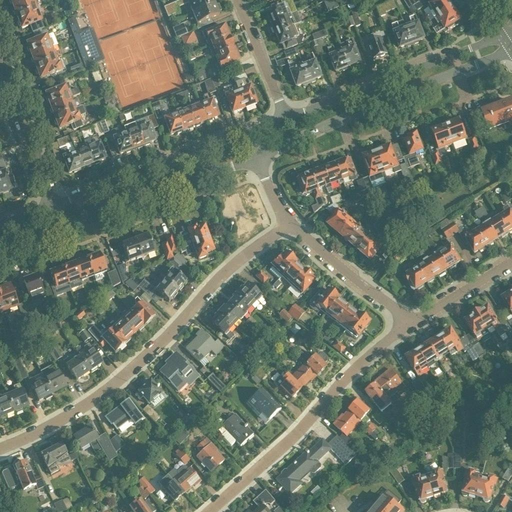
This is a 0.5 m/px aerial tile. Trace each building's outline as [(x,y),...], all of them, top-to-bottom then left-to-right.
[(34,0),(28,0),(13,6),(14,10),(13,12),(14,16),(17,16),(17,17),(36,10),(34,4),(36,4),(34,0)] [(193,14),(214,5),(211,0),(196,0),(188,3),(193,14)] [(291,0),(277,0),(275,1),(278,7),(273,9),(273,10),(267,12),(269,17),(268,17),(270,23),(271,22),(272,23),(297,13),(291,0)] [(403,0),(408,9),(413,6),(419,3),(417,0),(410,0),(409,1),(407,0),(403,0)] [(419,3),(413,6),(416,12),(426,6),(423,0),(419,3)] [(435,19),(453,8),(453,7),(454,5),(451,2),(449,2),(448,0),(439,0),(428,7),(435,19)] [(175,3),(164,8),(168,18),(179,13),(177,8),(175,3)] [(214,7),(214,5),(193,14),(197,24),(218,15),(217,14),(220,12),(217,6),(214,7)] [(381,17),(385,15),(382,6),(377,8),(381,17)] [(417,13),(413,7),(409,9),(413,16),(417,13)] [(454,9),(453,8),(435,19),(440,26),(433,30),(432,29),(430,23),(425,26),(429,38),(436,35),(443,31),(445,34),(460,24),(458,22),(461,20),(457,15),(458,13),(456,9),(454,9)] [(36,10),(17,17),(18,22),(17,23),(19,27),(21,28),(21,29),(41,22),(38,16),(40,15),(38,9),(36,10)] [(297,13),(272,23),(274,28),(272,29),(275,34),(276,34),(294,27),(301,24),(297,13)] [(85,69),(103,62),(105,61),(93,29),(87,14),(85,14),(75,19),(67,21),(85,69)] [(357,15),(351,17),(355,26),(355,28),(361,25),(357,15)] [(355,26),(351,17),(345,20),(348,29),(355,26)] [(405,26),(412,44),(413,44),(415,45),(418,43),(418,42),(424,39),(416,17),(410,19),(411,23),(405,26)] [(177,40),(181,38),(188,35),(184,24),(172,29),(177,40)] [(410,46),(411,44),(412,44),(405,26),(399,28),(397,24),(391,26),(400,48),(406,46),(408,48),(410,46)] [(203,35),(205,40),(208,47),(212,45),(229,38),(224,26),(203,35)] [(294,27),(276,34),(278,39),(277,39),(279,45),(280,44),(281,46),(284,44),(286,50),(290,48),(292,48),(303,44),(303,42),(304,38),(303,36),(297,38),(295,32),(296,31),(294,27)] [(314,42),(316,41),(317,41),(322,39),(328,37),(326,30),(312,35),(314,42)] [(181,38),(185,47),(196,42),(193,32),(188,35),(181,38)] [(31,56),(51,49),(57,47),(52,35),(27,44),(28,47),(26,48),(28,51),(30,52),(31,56)] [(385,56),(385,55),(386,54),(380,39),(376,40),(374,35),(367,38),(369,43),(368,43),(374,59),(380,56),(381,57),(385,56)] [(234,50),(229,38),(212,45),(217,57),(234,50)] [(322,39),(317,41),(320,49),(325,47),(322,39)] [(342,50),(348,68),(350,67),(351,69),(355,67),(355,66),(360,63),(352,41),(340,45),(342,50)] [(347,69),(348,68),(342,50),(335,52),(333,48),(328,50),(336,73),(342,70),(343,71),(346,70),(347,69)] [(53,54),(51,49),(31,56),(32,57),(31,59),(32,63),(34,64),(36,68),(55,60),(57,60),(55,54),(53,54)] [(286,59),(299,55),(297,49),(284,53),(286,59)] [(234,50),(217,57),(220,63),(216,65),(218,70),(239,61),(234,50)] [(303,65),(309,83),(311,82),(312,83),(315,82),(315,81),(322,78),(313,55),(307,57),(309,62),(303,65)] [(55,60),(36,68),(36,69),(35,71),(36,75),(39,75),(40,80),(62,72),(59,65),(57,65),(55,60)] [(308,83),(309,83),(303,65),(296,67),(294,61),(288,63),(297,88),(303,85),(304,86),(308,85),(308,83)] [(82,64),(70,69),(72,75),(84,71),(82,64)] [(204,84),(211,81),(211,80),(208,74),(205,75),(203,69),(196,72),(201,84),(204,83),(204,84)] [(231,74),(232,77),(237,89),(244,109),(256,105),(243,69),(231,74)] [(186,75),(188,81),(194,78),(192,73),(186,75)] [(237,89),(232,77),(223,80),(222,77),(211,81),(215,92),(223,90),(224,93),(237,89)] [(206,122),(209,121),(210,122),(214,121),(214,119),(218,118),(209,95),(215,92),(211,81),(204,84),(208,95),(204,97),(206,104),(200,106),(206,122)] [(49,102),(50,106),(70,99),(80,95),(78,89),(67,93),(65,87),(46,95),(47,97),(45,98),(47,102),(49,102)] [(237,89),(224,93),(232,114),(244,109),(237,89)] [(72,105),(70,99),(50,106),(51,108),(50,109),(51,113),(53,114),(55,118),(76,110),(74,104),(72,105)] [(495,105),(471,113),(476,125),(486,121),(489,129),(509,122),(511,127),(511,126),(511,103),(511,101),(496,107),(495,105)] [(170,136),(174,134),(175,136),(179,134),(179,132),(182,131),(177,115),(170,117),(166,106),(162,108),(160,102),(151,105),(156,117),(163,115),(170,136)] [(203,123),(206,122),(200,106),(188,111),(194,127),(197,126),(199,127),(203,125),(203,123)] [(82,107),(76,110),(55,118),(55,120),(54,121),(55,125),(57,125),(59,130),(80,121),(78,116),(84,114),(82,107)] [(191,128),(194,127),(188,111),(177,115),(182,131),(185,130),(187,131),(191,130),(191,128)] [(153,116),(144,119),(141,120),(143,128),(138,130),(144,147),(149,145),(149,144),(156,141),(151,130),(157,128),(153,116)] [(460,121),(453,123),(452,120),(445,123),(453,145),(467,140),(460,121)] [(105,121),(100,123),(104,134),(109,133),(105,121)] [(104,134),(100,123),(92,126),(96,137),(104,134)] [(439,150),(453,145),(445,123),(438,125),(440,128),(432,131),(439,150)] [(130,151),(132,150),(126,134),(120,136),(117,130),(111,132),(119,155),(125,153),(126,154),(130,152),(130,151)] [(144,147),(138,130),(126,134),(132,150),(137,148),(138,149),(144,147)] [(88,168),(94,166),(87,149),(83,150),(77,134),(69,137),(72,145),(74,150),(82,169),(87,167),(88,168)] [(406,164),(408,170),(419,165),(415,154),(423,151),(417,134),(408,137),(409,140),(405,141),(410,156),(403,158),(405,165),(406,164)] [(72,145),(69,137),(57,141),(60,149),(72,145)] [(87,149),(94,166),(99,164),(100,162),(105,160),(96,137),(90,140),(93,147),(87,149)] [(475,138),(469,140),(473,151),(479,149),(475,138)] [(397,144),(392,145),(398,161),(403,159),(397,144)] [(414,187),(408,170),(406,164),(405,165),(399,167),(391,146),(385,149),(384,146),(375,149),(384,173),(393,170),(395,175),(401,172),(408,189),(414,187)] [(80,170),(82,169),(74,150),(68,153),(66,149),(61,152),(69,174),(76,171),(77,172),(80,171),(80,170)] [(386,179),(384,173),(375,149),(368,152),(368,155),(363,157),(370,177),(363,180),(364,182),(367,190),(370,193),(375,192),(374,189),(386,184),(384,180),(386,179)] [(432,155),(436,166),(442,163),(438,152),(432,155)] [(336,164),(343,184),(344,183),(343,180),(350,178),(352,182),(357,180),(349,159),(336,164)] [(343,184),(336,164),(325,168),(331,185),(338,182),(339,185),(343,184)] [(325,168),(324,169),(312,173),(318,190),(319,190),(321,197),(333,192),(332,188),(331,185),(325,168)] [(0,173),(0,189),(2,194),(13,190),(12,185),(14,184),(10,175),(8,176),(6,171),(0,173)] [(511,174),(510,172),(501,178),(505,185),(511,180),(511,174)] [(313,192),(316,200),(315,201),(317,207),(323,205),(321,198),(322,198),(321,197),(319,190),(318,190),(312,173),(300,178),(306,194),(313,192)] [(360,193),(367,190),(364,182),(363,180),(357,182),(360,193)] [(500,194),(506,203),(511,199),(506,191),(500,194)] [(358,195),(352,200),(356,205),(362,200),(358,195)] [(327,224),(339,234),(350,221),(345,216),(346,214),(342,210),(341,213),(336,208),(331,214),(334,216),(327,224)] [(511,233),(511,213),(509,209),(505,211),(507,214),(499,218),(510,235),(511,233)] [(484,218),(479,210),(475,213),(480,220),(484,218)] [(369,213),(363,220),(367,223),(373,216),(369,213)] [(503,239),(510,235),(499,218),(492,223),(491,221),(487,224),(497,240),(502,237),(503,239)] [(445,222),(453,236),(458,232),(453,223),(450,219),(445,222)] [(352,222),(350,221),(339,234),(349,243),(360,230),(361,230),(363,228),(354,220),(352,222)] [(379,221),(373,228),(377,232),(383,224),(379,221)] [(445,222),(444,222),(439,225),(442,230),(448,239),(453,236),(445,222)] [(492,243),(497,240),(487,224),(483,226),(484,228),(477,232),(487,249),(494,245),(492,243)] [(184,249),(193,246),(209,240),(207,233),(208,232),(207,229),(205,228),(204,227),(196,230),(196,227),(187,230),(188,232),(179,235),(184,249)] [(360,252),(371,238),(372,236),(369,232),(367,235),(361,230),(360,230),(349,243),(360,252)] [(481,252),(487,249),(477,232),(470,236),(467,232),(463,235),(475,254),(480,251),(481,252)] [(141,258),(142,258),(143,261),(148,260),(146,256),(147,256),(147,255),(158,251),(155,243),(151,244),(148,235),(134,240),(141,258)] [(167,242),(171,253),(177,251),(171,236),(166,238),(167,242)] [(377,243),(371,238),(360,252),(369,260),(383,243),(379,240),(377,243)] [(141,258),(134,240),(122,244),(125,254),(122,255),(125,263),(137,259),(137,260),(138,262),(142,260),(142,258),(141,258)] [(213,246),(211,245),(209,240),(193,246),(184,249),(180,251),(181,253),(185,252),(187,257),(196,253),(198,260),(206,257),(206,255),(214,252),(213,251),(214,249),(213,246)] [(427,243),(431,250),(435,248),(431,240),(427,243)] [(161,245),(166,256),(172,254),(171,253),(167,242),(161,245)] [(447,251),(440,255),(449,270),(450,269),(451,270),(456,267),(455,266),(460,263),(449,243),(444,246),(447,251)] [(386,244),(378,254),(385,260),(394,250),(386,244)] [(420,257),(424,254),(420,247),(416,249),(420,257)] [(398,249),(392,258),(397,262),(404,254),(398,249)] [(272,266),(282,276),(295,262),(286,253),(282,257),(281,257),(276,262),(272,266)] [(444,272),(449,270),(440,255),(439,253),(435,256),(436,258),(429,262),(438,277),(439,276),(440,277),(445,274),(444,272)] [(92,256),(86,258),(92,275),(95,282),(103,278),(101,272),(106,270),(100,254),(93,257),(92,256)] [(173,258),(172,259),(181,268),(186,262),(177,254),(173,258)] [(80,280),(92,275),(86,258),(82,260),(81,261),(74,264),(80,280)] [(171,270),(167,274),(169,276),(164,282),(177,293),(178,291),(179,292),(182,289),(181,288),(186,282),(176,274),(179,270),(181,268),(172,259),(169,263),(173,267),(171,270)] [(429,262),(428,260),(424,262),(425,264),(418,269),(427,283),(428,283),(429,284),(434,281),(433,279),(438,277),(429,262)] [(296,262),(295,262),(282,276),(292,285),(304,272),(295,264),(296,262)] [(422,286),(427,283),(418,269),(417,269),(414,263),(404,269),(407,275),(404,277),(409,285),(412,283),(416,290),(417,289),(418,291),(423,287),(422,286)] [(83,286),(80,280),(74,264),(69,266),(67,265),(62,267),(68,284),(70,291),(83,286)] [(56,289),(68,284),(62,267),(57,269),(57,270),(50,273),(56,289)] [(115,271),(107,274),(112,288),(120,284),(115,271)] [(304,272),(292,285),(302,294),(314,282),(311,279),(312,277),(305,271),(304,272)] [(123,285),(125,284),(129,281),(126,272),(119,274),(123,285)] [(268,279),(259,272),(255,277),(264,285),(268,279)] [(37,276),(23,282),(31,302),(45,297),(37,276)] [(138,288),(138,287),(135,285),(130,280),(129,281),(125,284),(133,292),(138,288)] [(177,293),(164,282),(161,285),(159,284),(154,290),(144,280),(138,287),(138,288),(156,304),(160,300),(162,302),(164,299),(168,303),(173,298),(174,299),(177,296),(176,294),(177,293)] [(276,289),(281,284),(278,281),(273,286),(276,289)] [(237,293),(251,307),(257,301),(258,302),(262,298),(248,285),(243,290),(241,288),(237,293)] [(0,290),(0,300),(4,312),(17,307),(10,287),(0,290)] [(328,290),(324,295),(318,291),(309,302),(309,303),(308,304),(308,305),(308,306),(309,306),(309,307),(310,308),(310,309),(311,309),(312,310),(314,311),(315,311),(316,312),(317,311),(318,311),(320,309),(326,314),(338,298),(328,290)] [(511,290),(506,294),(507,296),(502,299),(508,308),(502,312),(511,327),(511,290)] [(99,292),(92,294),(86,296),(88,300),(101,296),(99,292)] [(246,313),(251,307),(237,293),(232,298),(234,299),(229,304),(243,318),(247,314),(246,313)] [(338,298),(326,314),(337,322),(347,308),(338,300),(339,299),(338,298)] [(137,307),(131,313),(142,326),(143,326),(144,327),(155,318),(137,299),(135,301),(135,304),(137,307)] [(24,304),(18,306),(23,318),(29,316),(24,304)] [(240,321),(243,318),(229,304),(225,309),(224,307),(219,312),(233,326),(239,320),(240,321)] [(293,318),(299,310),(294,306),(288,314),(293,318)] [(488,307),(483,311),(482,309),(475,313),(488,334),(485,329),(492,325),(495,331),(496,330),(500,338),(507,334),(510,339),(511,337),(511,331),(506,322),(502,324),(493,309),(490,311),(488,307)] [(347,308),(337,322),(347,330),(359,314),(358,314),(357,316),(347,308)] [(299,310),(293,318),(297,322),(304,314),(299,310)] [(79,321),(85,316),(81,311),(75,316),(79,321)] [(283,311),(279,315),(287,324),(291,319),(283,311)] [(228,331),(233,326),(219,312),(215,317),(216,318),(211,323),(225,336),(229,333),(228,331)] [(133,335),(142,326),(131,313),(122,322),(133,335)] [(488,334),(475,313),(469,317),(470,319),(465,321),(477,341),(488,334)] [(359,314),(347,330),(357,338),(369,323),(359,314)] [(36,315),(30,317),(34,329),(41,326),(36,315)] [(124,343),(133,335),(122,322),(113,330),(110,327),(109,327),(125,345),(126,344),(124,343)] [(295,325),(290,331),(295,336),(300,330),(295,325)] [(116,354),(125,345),(109,327),(104,332),(102,331),(98,335),(116,354)] [(451,330),(446,334),(445,332),(438,336),(448,352),(450,355),(458,351),(459,352),(462,350),(451,330)] [(84,331),(79,334),(84,342),(90,338),(84,331)] [(198,338),(186,350),(199,363),(211,351),(216,356),(224,348),(217,342),(215,344),(201,331),(196,336),(198,338)] [(448,352),(438,336),(432,340),(433,342),(428,345),(438,361),(443,358),(442,356),(448,352)] [(464,337),(459,340),(465,349),(470,346),(464,337)] [(48,346),(56,361),(62,357),(50,338),(45,342),(48,346)] [(336,343),(333,348),(340,354),(345,349),(336,343)] [(479,344),(472,348),(478,358),(482,355),(485,354),(479,344)] [(79,358),(89,373),(102,364),(89,345),(84,348),(87,353),(79,358)] [(428,345),(424,347),(423,346),(416,350),(426,366),(434,361),(435,363),(438,361),(428,345)] [(52,363),(56,361),(48,346),(43,349),(52,363)] [(473,362),(477,360),(479,359),(478,358),(472,348),(466,352),(473,362)] [(241,350),(237,354),(246,363),(250,358),(241,350)] [(426,366),(416,350),(411,354),(411,355),(406,358),(418,377),(422,375),(419,370),(426,366)] [(302,353),(300,354),(297,357),(304,364),(317,377),(326,368),(323,365),(326,362),(327,359),(322,354),(319,354),(315,357),(315,356),(310,361),(302,353)] [(19,375),(22,380),(28,378),(17,356),(12,359),(19,375)] [(160,372),(177,390),(179,392),(186,385),(189,388),(199,378),(177,356),(160,372)] [(76,381),(89,373),(79,358),(72,363),(69,358),(64,361),(67,366),(76,381)] [(311,382),(317,377),(304,364),(290,379),(287,376),(286,377),(300,390),(310,381),(311,382)] [(58,372),(54,365),(40,372),(44,379),(52,394),(66,387),(58,372)] [(255,376),(261,382),(266,376),(258,367),(253,372),(255,376)] [(388,400),(394,395),(397,398),(406,393),(408,392),(391,370),(375,382),(377,384),(375,385),(388,400)] [(212,374),(207,379),(221,394),(226,388),(212,374)] [(17,383),(22,380),(19,375),(14,377),(17,383)] [(257,385),(261,382),(255,376),(251,379),(257,385)] [(292,399),(300,390),(286,377),(284,379),(281,376),(273,384),(279,390),(281,388),(292,399)] [(44,379),(36,383),(33,378),(28,381),(31,386),(39,402),(52,394),(44,379)] [(413,385),(420,396),(426,392),(419,381),(413,385)] [(441,384),(444,390),(450,386),(447,381),(441,384)] [(143,398),(149,405),(161,394),(151,382),(135,395),(140,400),(143,398)] [(8,396),(14,412),(28,406),(21,391),(19,385),(14,388),(16,393),(8,396)] [(389,402),(388,400),(375,385),(366,393),(378,408),(379,408),(382,409),(389,402)] [(262,390),(248,403),(260,416),(261,414),(268,421),(280,410),(262,390)] [(13,413),(14,412),(8,396),(0,399),(0,418),(6,416),(7,417),(13,414),(13,413)] [(128,401),(105,418),(111,425),(112,424),(117,432),(118,431),(120,434),(117,437),(119,439),(135,427),(142,421),(128,401)] [(349,411),(361,422),(361,421),(369,428),(368,429),(378,438),(381,434),(375,430),(376,429),(372,425),(371,426),(368,423),(370,421),(365,417),(370,412),(358,401),(349,411)] [(148,406),(142,411),(155,423),(160,418),(159,417),(158,418),(157,416),(158,416),(148,406)] [(352,441),(347,437),(361,422),(349,411),(344,417),(342,416),(334,425),(343,433),(339,438),(347,447),(352,441)] [(383,421),(375,414),(372,418),(379,424),(383,421)] [(226,431),(222,435),(231,445),(236,441),(240,446),(253,435),(234,415),(222,426),(226,431)] [(95,453),(102,449),(109,461),(116,457),(114,454),(109,443),(106,437),(99,441),(91,428),(73,438),(80,450),(90,444),(95,453)] [(378,438),(368,429),(366,432),(376,441),(378,438)] [(180,447),(188,438),(184,433),(175,443),(180,447)] [(331,449),(337,457),(340,460),(351,451),(347,447),(339,438),(337,436),(327,445),(323,441),(305,457),(303,456),(288,470),(285,470),(282,473),(282,476),(285,479),(280,483),(290,494),(301,484),(296,478),(307,468),(313,475),(321,467),(317,462),(331,449)] [(114,454),(123,447),(124,446),(119,439),(117,437),(110,442),(109,443),(114,454)] [(206,439),(196,448),(201,453),(197,457),(211,473),(224,461),(216,452),(217,451),(206,439)] [(62,444),(40,456),(46,468),(50,475),(59,470),(57,467),(72,464),(68,456),(62,444)] [(185,464),(190,460),(182,451),(177,455),(185,464)] [(443,469),(454,469),(454,458),(443,458),(443,469)] [(16,474),(14,475),(12,470),(9,469),(3,472),(2,474),(8,489),(10,490),(17,487),(18,485),(20,484),(23,492),(36,486),(37,490),(44,487),(40,477),(33,480),(25,462),(19,465),(16,464),(14,469),(16,474)] [(467,478),(462,493),(462,494),(463,495),(464,495),(465,496),(466,496),(467,496),(467,495),(468,495),(468,494),(476,496),(481,476),(484,468),(469,464),(465,478),(467,478)] [(183,467),(178,472),(173,470),(167,475),(168,476),(172,481),(184,494),(194,485),(195,487),(201,482),(189,469),(188,470),(185,467),(183,467)] [(395,467),(389,471),(399,485),(404,481),(395,467)] [(508,483),(511,476),(511,471),(508,470),(502,479),(508,483)] [(426,477),(433,497),(441,494),(441,496),(442,497),(444,497),(445,497),(446,496),(447,495),(447,494),(447,493),(443,478),(445,478),(443,472),(426,477)] [(184,494),(172,481),(168,476),(159,484),(164,490),(163,491),(174,503),(184,494)] [(481,476),(476,496),(484,499),(484,500),(484,501),(485,502),(486,502),(487,502),(488,502),(489,502),(490,500),(494,486),(496,487),(497,481),(481,476)] [(415,487),(420,501),(420,502),(421,503),(422,504),(423,504),(424,504),(426,502),(426,501),(426,499),(433,497),(426,477),(412,481),(414,487),(415,487)] [(154,491),(144,478),(143,478),(138,482),(142,487),(149,495),(154,491)] [(149,495),(142,487),(137,491),(144,500),(149,495)] [(266,491),(260,495),(270,506),(276,501),(266,491)] [(401,511),(396,507),(401,501),(388,491),(370,511),(401,511)] [(270,506),(260,495),(253,502),(260,508),(255,511),(251,511),(250,510),(247,511),(268,511),(267,509),(270,506)] [(503,496),(497,505),(504,509),(509,499),(503,496)] [(66,510),(62,501),(54,505),(57,511),(63,511),(66,511),(66,510)] [(155,511),(148,501),(142,504),(140,501),(130,508),(132,511),(155,511)]
